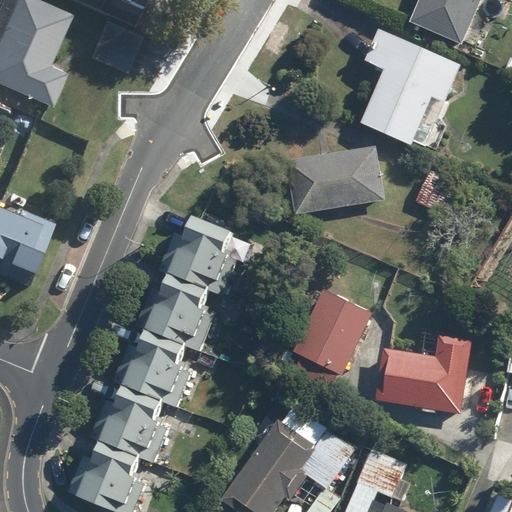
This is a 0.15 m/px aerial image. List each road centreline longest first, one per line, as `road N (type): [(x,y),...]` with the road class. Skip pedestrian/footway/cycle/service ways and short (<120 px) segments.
road 1 (residential): [(249,0),(148,164),(53,381)]
road 2 (residential): [(53,381),(27,451),(29,511)]
